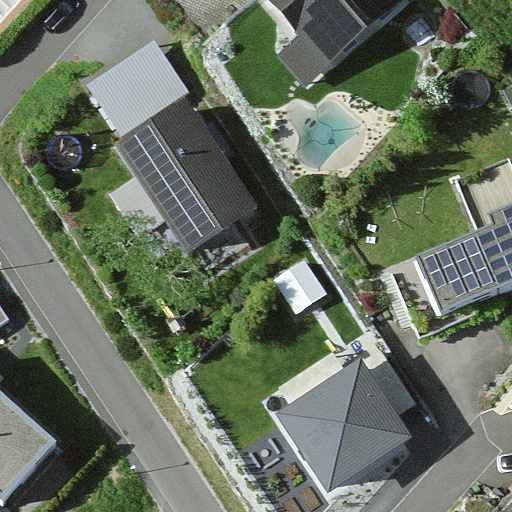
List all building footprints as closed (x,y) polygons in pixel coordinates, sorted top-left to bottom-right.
[(387,0),(248,0),(271,27),(253,43),(300,99),(400,15),(387,0)] [(184,256),(253,215),(158,54),(89,95),(184,256)] [(511,195),(504,177),(446,200),(464,243),(398,270),(422,330),(511,294),(511,195)] [(0,505),(49,457),(0,397),(0,349),(16,337),(0,312),(0,505)] [(329,473),(391,436),(353,373),(291,410),(329,473)]
